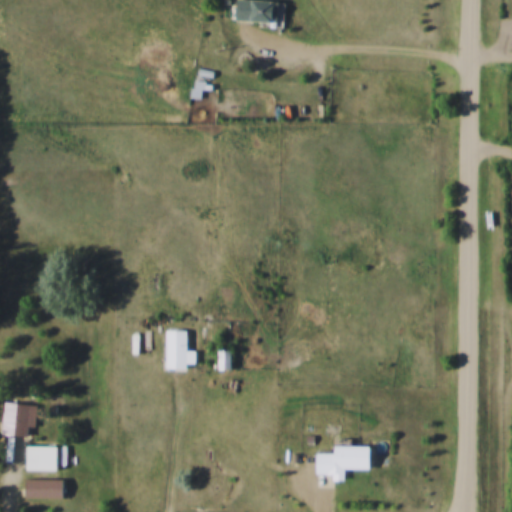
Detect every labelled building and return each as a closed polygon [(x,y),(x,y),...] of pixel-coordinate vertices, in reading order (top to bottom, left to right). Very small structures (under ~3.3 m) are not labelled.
[(233,22),(275,22),(276,1),(233,0),(233,22)] [(184,370),(184,364),(193,364),(193,351),(184,351),(184,331),(164,331),(164,370),(184,370)] [(40,403),(8,402),(7,433),(33,434),(33,426),(40,427),(40,403)] [(62,469),(62,446),(29,446),(29,469),(62,469)] [(366,471),(367,446),(331,446),(331,453),(314,453),(313,470),(366,471)] [(68,479),(27,479),(27,496),(68,496),(68,479)]
